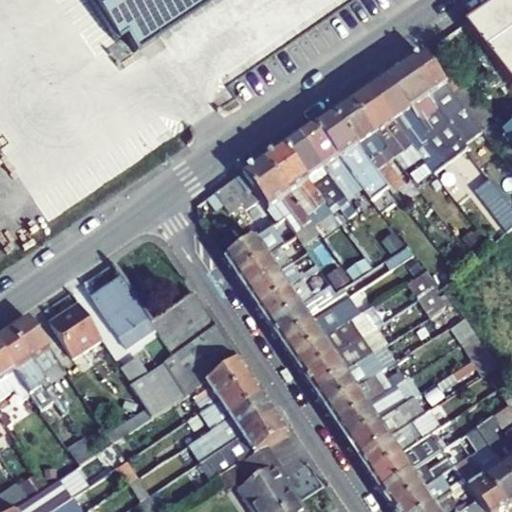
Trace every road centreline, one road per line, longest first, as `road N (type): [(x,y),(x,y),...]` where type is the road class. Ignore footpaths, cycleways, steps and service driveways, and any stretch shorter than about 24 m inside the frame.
road 1 (residential): [(151,204),(358,511)]
road 2 (tertiary): [(442,0),(151,204)]
road 3 (tertiary): [(151,204),(0,312)]
